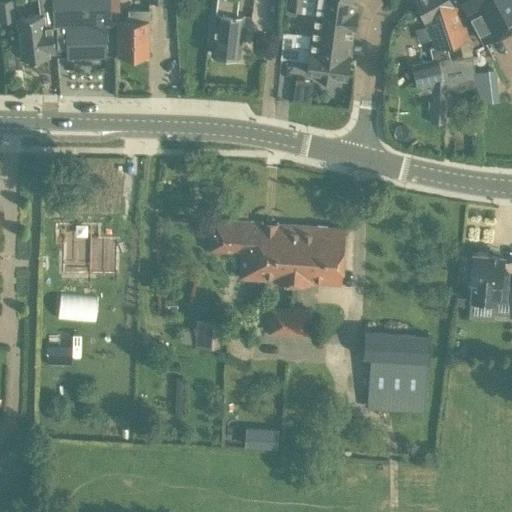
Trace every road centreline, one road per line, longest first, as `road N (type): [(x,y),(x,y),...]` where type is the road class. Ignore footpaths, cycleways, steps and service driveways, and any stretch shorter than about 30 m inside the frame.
road 1 (tertiary): [(362,157),(198,127),(0,123)]
road 2 (residential): [(362,157),(377,29),(396,0)]
road 3 (tertiary): [(362,157),(511,187)]
